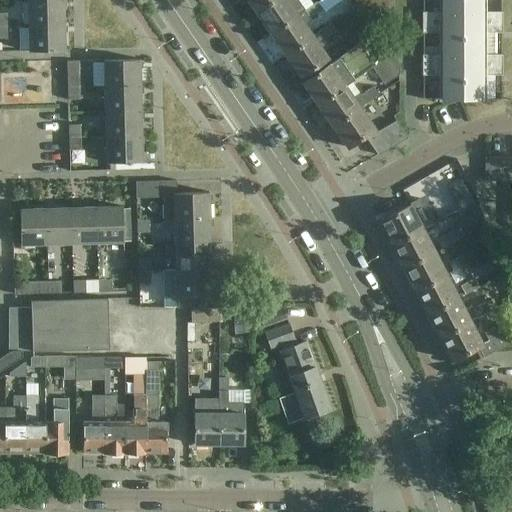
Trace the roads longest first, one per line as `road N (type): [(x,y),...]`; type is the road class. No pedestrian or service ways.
road 1 (residential): [(0,498),(408,500),(438,490)]
road 2 (tertiary): [(313,217),(165,0)]
road 3 (residential): [(313,217),(452,138),(511,121)]
road 4 (tertiary): [(408,405),(313,217)]
